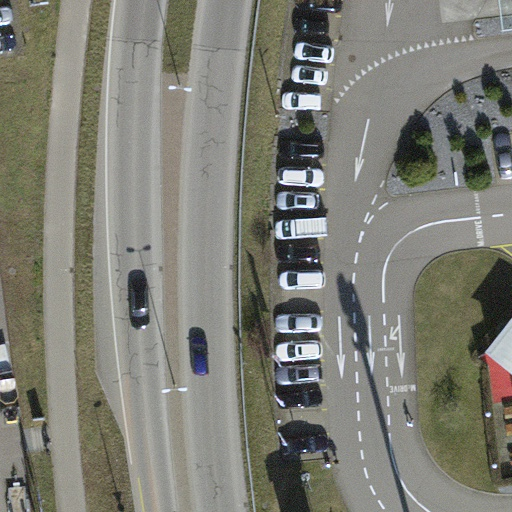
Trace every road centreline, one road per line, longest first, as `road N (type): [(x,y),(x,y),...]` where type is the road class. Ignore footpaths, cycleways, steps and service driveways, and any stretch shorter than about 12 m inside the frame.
road 1 (secondary): [(216,511),(199,350),(210,111),(226,0)]
road 2 (secondary): [(138,0),(134,204),(156,511)]
